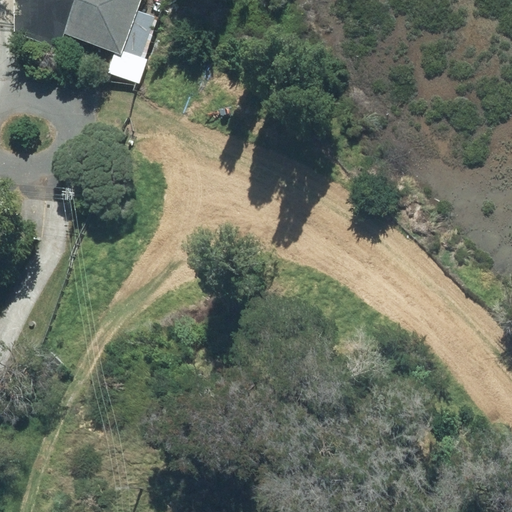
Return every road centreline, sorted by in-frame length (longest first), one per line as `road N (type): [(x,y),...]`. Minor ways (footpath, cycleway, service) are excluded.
road 1 (track): [(511,342),(407,255),(300,189),(151,129),(126,128)]
road 2 (track): [(34,511),(136,262),(151,129)]
